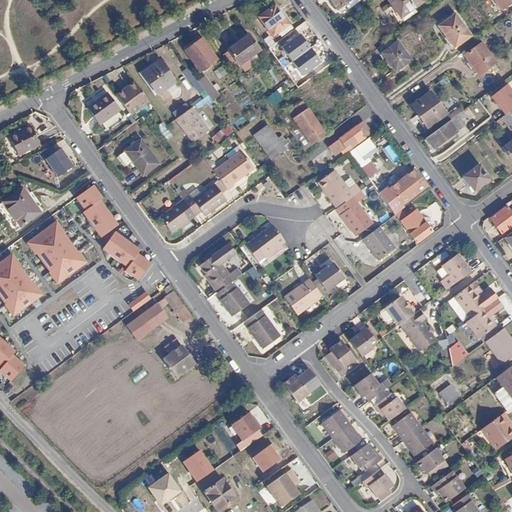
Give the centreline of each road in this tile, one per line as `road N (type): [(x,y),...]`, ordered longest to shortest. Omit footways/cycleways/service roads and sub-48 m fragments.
road 1 (residential): [(466,227),(302,0)]
road 2 (residential): [(303,348),(410,482),(381,511)]
road 3 (residential): [(46,97),(228,0)]
road 4 (residential): [(167,263),(46,97)]
road 5 (residential): [(466,227),(303,348)]
road 6 (residential): [(167,263),(248,208),(288,213),(312,233)]
road 7 (residential): [(349,511),(254,384)]
road 8 (residential): [(110,511),(0,400)]
road 9 (residential): [(254,384),(167,263)]
